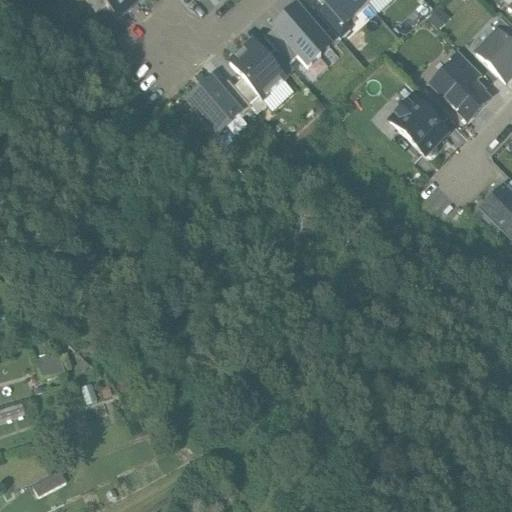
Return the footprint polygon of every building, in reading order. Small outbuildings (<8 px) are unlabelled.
[(103,0),(87,0),(96,9),(105,2),(103,0)] [(118,17),(136,1),(135,0),(103,0),(105,2),(118,17)] [(343,24),(344,23),(368,3),(364,0),(322,0),(325,3),(343,24)] [(343,24),(325,3),(316,11),(340,38),(350,30),(344,23),(343,24)] [(285,17),(264,35),(279,51),(288,62),(297,54),(308,66),(320,56),(318,54),(329,44),(295,5),(283,15),(285,17)] [(449,18),(438,8),(427,20),(438,30),(449,18)] [(511,47),(511,31),(500,20),(492,28),(496,32),(511,48),(511,47)] [(496,32),(475,53),(505,83),(511,75),(511,47),(511,48),(496,32)] [(242,75),(261,97),(294,69),(288,62),(279,51),(269,60),(252,40),(229,60),(242,75)] [(481,76),(457,52),(448,61),(452,64),(473,85),(481,76)] [(473,85),(452,64),(431,85),(467,121),(488,100),(473,85)] [(261,97),(242,75),(233,83),(251,104),(256,110),(266,102),(261,97)] [(239,110),(218,85),(210,77),(187,96),(216,130),(239,110)] [(227,77),(218,85),(239,110),(241,113),(251,104),(233,83),(227,77)] [(446,118),(421,92),(412,101),(438,126),(446,118)] [(412,101),(410,99),(389,120),(425,155),(434,145),(446,134),(438,126),(412,101)] [(436,148),(434,145),(425,155),(427,156),(430,156),(433,155),(435,153),(436,151),(436,148)] [(511,197),(502,187),(482,208),(511,238),(511,197)] [(37,379),(71,368),(64,348),(30,360),(37,379)] [(49,480),(34,488),(39,498),(54,489),(49,480)]
